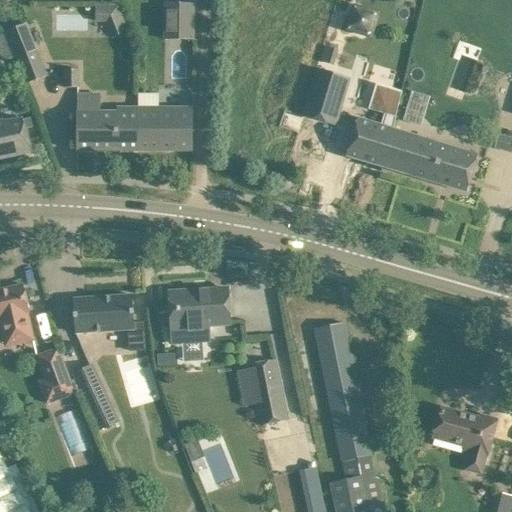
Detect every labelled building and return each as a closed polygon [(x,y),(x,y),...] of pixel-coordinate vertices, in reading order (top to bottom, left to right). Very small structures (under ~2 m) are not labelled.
[(125,34),(124,3),(95,4),(96,35),(125,34)] [(165,40),(193,40),(194,4),(166,3),(165,40)] [(7,31),(16,54),(27,83),(46,76),(25,23),(7,31)] [(64,88),(80,88),(80,69),(64,69),(64,88)] [(319,69),(304,117),(335,126),(349,78),(319,69)] [(352,137),(346,156),(381,166),(392,129),(393,129),(401,93),(377,85),(370,110),(384,114),(381,125),(358,118),(352,137)] [(77,150),(138,151),(139,108),(118,108),(117,113),(100,113),(100,95),(77,95),(77,113),(77,150)] [(139,108),(138,151),(192,151),(193,108),(139,108)] [(0,121),(0,159),(32,152),(25,118),(4,122),(4,121),(0,121)] [(392,129),(381,166),(467,192),(472,173),(478,155),(393,129),(392,129)] [(494,148),(511,153),(511,151),(511,138),(498,135),(494,148)] [(0,321),(2,331),(7,338),(14,343),(24,342),(33,340),(27,315),(25,316),(24,313),(29,312),(23,285),(0,290),(0,288),(0,321)] [(170,293),(171,313),(173,344),(210,341),(209,325),(230,324),(228,289),(170,293)] [(73,299),(76,333),(134,330),(132,295),(73,299)] [(373,454),(349,343),(345,323),(314,330),(346,480),(329,483),(335,511),(385,511),(378,479),(375,480),(370,455),(373,454)] [(58,349),(42,355),(52,384),(41,388),(47,403),(74,393),(69,381),(58,349)] [(261,425),(287,420),(275,361),(249,366),(261,425)] [(91,365),(73,374),(100,430),(118,422),(91,365)] [(442,408),(436,428),(434,437),(468,447),(463,469),(481,474),(486,455),(487,455),(496,420),(481,416),(480,419),(442,408)] [(0,511),(28,511),(0,454),(0,511)] [(306,506),(318,503),(312,479),(300,482),(306,506)]
